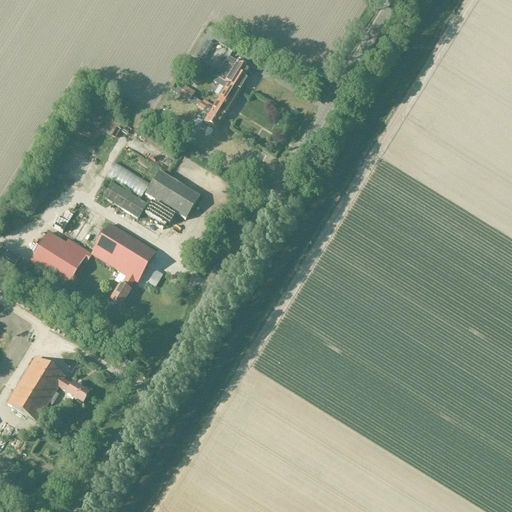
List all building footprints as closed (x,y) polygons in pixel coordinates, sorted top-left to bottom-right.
[(214,51),(212,56),(223,61),(225,56),(214,51)] [(248,73),(239,67),(227,60),(215,79),(239,94),(247,82),(244,80),(248,73)] [(224,119),(239,94),(215,79),(212,84),(224,91),(213,109),(203,102),(201,104),(200,103),(200,104),(224,119)] [(194,94),(184,88),(179,97),(193,106),(196,101),(192,98),(194,94)] [(224,119),(200,104),(197,108),(203,112),(202,114),(208,118),(204,123),(204,124),(216,131),(224,119)] [(101,128),(107,119),(97,113),(92,123),(101,128)] [(115,154),(126,136),(120,132),(109,151),(115,154)] [(129,152),(141,162),(151,149),(138,140),(129,152)] [(85,192),(98,171),(79,158),(66,180),(85,192)] [(140,201),(145,193),(110,172),(105,180),(140,201)] [(145,197),(185,222),(199,200),(159,174),(145,197)] [(31,218),(48,191),(34,183),(17,210),(31,218)] [(111,186),(103,200),(137,221),(146,206),(111,186)] [(91,258),(93,259),(126,279),(121,288),(119,287),(109,304),(120,310),(130,293),(128,292),(134,284),(136,286),(155,256),(110,228),(91,258)] [(93,259),(91,258),(67,243),(65,246),(48,235),(30,264),(69,289),(85,265),(88,267),(93,259)] [(147,290),(155,293),(158,283),(150,280),(147,290)] [(82,406),(89,396),(74,387),(73,388),(63,382),(64,379),(34,361),(6,406),(37,425),(58,390),(68,396),(67,397),(82,406)]
